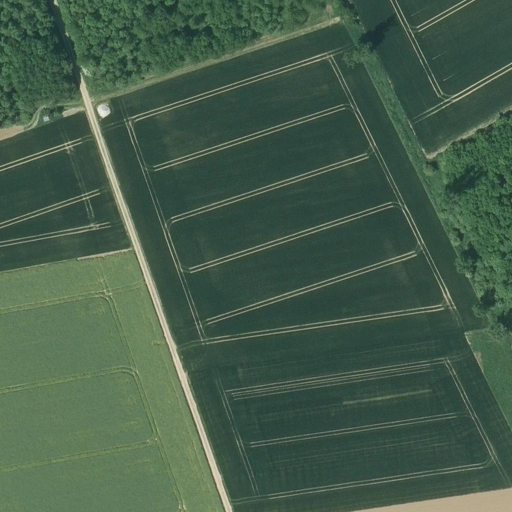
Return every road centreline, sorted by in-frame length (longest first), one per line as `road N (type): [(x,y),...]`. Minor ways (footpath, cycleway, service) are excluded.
road 1 (track): [(51,0),(230,511)]
road 2 (track): [(0,132),(336,19)]
